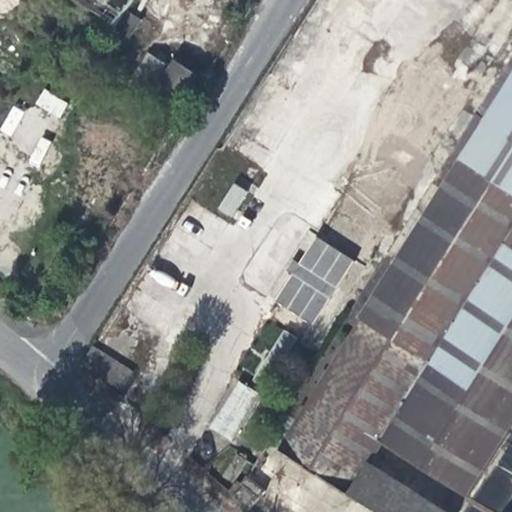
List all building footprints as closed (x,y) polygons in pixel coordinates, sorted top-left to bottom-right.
[(170,119),(199,72),(172,54),(143,101),(170,119)] [(511,55),(350,311),(363,320),(511,414),(511,55)] [(35,104),(59,117),(67,102),(44,89),(35,104)] [(14,103),(0,130),(0,137),(41,158),(50,141),(40,136),(48,121),(14,103)] [(258,166),(269,148),(233,125),(222,143),(258,166)] [(231,218),(248,192),(233,182),(216,208),(231,218)] [(291,313),(305,291),(280,276),(266,298),(291,313)] [(269,440),(282,448),(293,431),(363,320),(350,311),(269,440)] [(477,485),(511,429),(511,414),(363,320),(293,431),(282,448),(381,511),(446,511),(393,478),(369,463),(390,431),(477,485)] [(236,375),(256,389),(284,346),(263,333),(236,375)] [(222,442),(252,396),(232,383),(203,428),(222,442)] [(230,478),(242,461),(228,454),(218,471),(230,478)] [(229,488),(249,505),(263,490),(248,474),(246,475),(229,488)]
